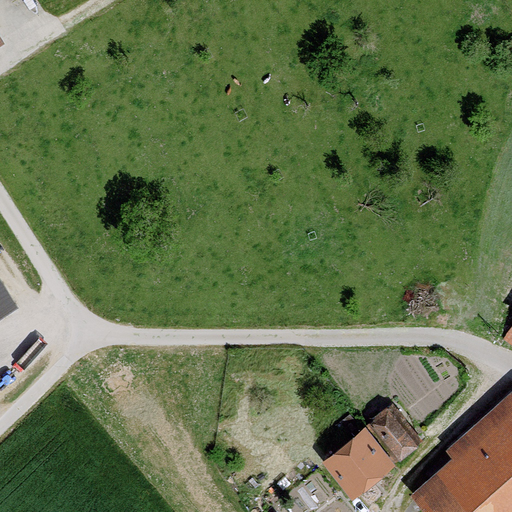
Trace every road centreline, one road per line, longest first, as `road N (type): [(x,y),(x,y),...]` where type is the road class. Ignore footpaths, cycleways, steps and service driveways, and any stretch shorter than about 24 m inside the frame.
road 1 (residential): [(0,196),(88,337),(475,342),(511,364)]
road 2 (track): [(0,425),(88,337)]
